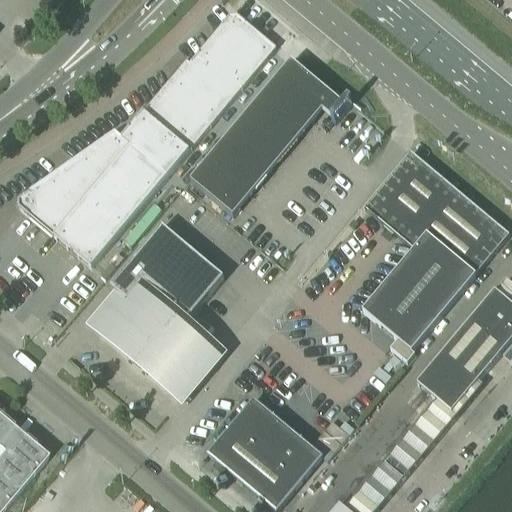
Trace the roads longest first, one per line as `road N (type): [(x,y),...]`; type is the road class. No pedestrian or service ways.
road 1 (tertiary): [(295,0),(511,179)]
road 2 (unclassified): [(189,511),(0,352)]
road 3 (unknown): [(368,189),(328,156),(272,218),(270,233),(309,262)]
road 4 (tertiary): [(511,105),(392,0)]
road 5 (unclassified): [(38,87),(105,56),(161,0)]
